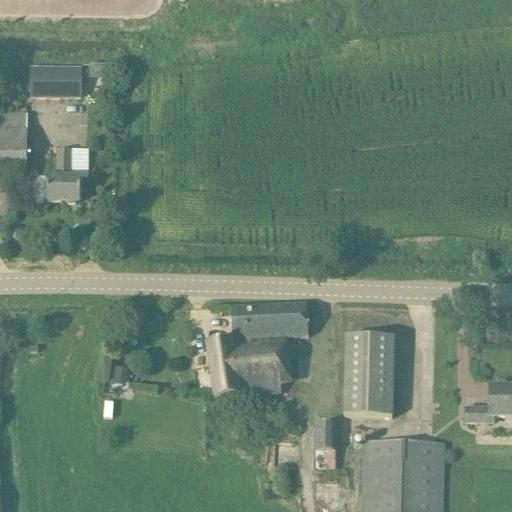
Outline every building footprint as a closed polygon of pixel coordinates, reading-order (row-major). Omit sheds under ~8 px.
[(31,102),(82,102),(83,70),(31,70),(31,102)] [(0,174),(27,175),(28,116),(0,116),(0,174)] [(45,204),(47,204),(80,204),(80,179),(72,179),(72,153),(56,153),(57,179),(47,179),(47,180),(39,180),(33,186),(33,204),(36,204),(37,204),(43,204),(45,204)] [(230,310),(231,342),(206,347),(215,401),(238,397),(281,396),(281,389),(288,389),(286,341),(308,340),(306,306),(230,310)] [(392,421),(394,341),(345,340),(344,419),(392,421)] [(494,428),(495,421),(511,421),(511,391),(491,391),(490,410),(464,410),(464,427),(494,428)] [(336,473),(336,426),(317,426),(316,472),(336,473)] [(360,511),(443,511),(445,447),(361,444),(360,511)]
